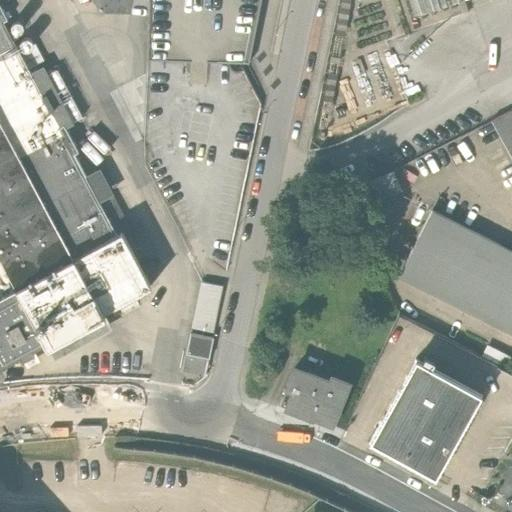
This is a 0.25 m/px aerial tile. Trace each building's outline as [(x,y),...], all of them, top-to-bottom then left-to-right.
[(0,0),(0,296),(121,232),(129,227),(101,175),(88,182),(73,154),(77,152),(66,131),(74,127),(42,69),(31,75),(23,61),(38,53),(32,42),(32,43),(32,46),(31,48),(30,49),(28,50),(25,51),(23,50),(21,49),(20,47),(19,45),(19,43),(15,45),(2,22),(6,20),(0,7),(0,3),(7,0),(6,0),(0,0)] [(148,0),(147,61),(198,63),(238,64),(248,64),(261,0),(148,0)] [(511,110),(491,121),(511,158),(511,110)] [(415,163),(369,184),(379,206),(426,185),(415,163)] [(511,251),(431,210),(398,277),(511,335),(511,251)] [(360,221),(370,244),(392,234),(382,211),(360,221)] [(150,287),(121,232),(0,296),(0,366),(20,356),(21,360),(34,353),(32,349),(44,343),(49,354),(50,353),(107,322),(108,322),(102,312),(150,287)] [(223,285),(201,281),(192,327),(213,332),(223,285)] [(107,322),(50,353),(54,361),(111,330),(107,322)] [(212,338),(189,334),(186,353),(187,354),(208,358),(212,338)] [(511,358),(488,346),(482,357),(511,372),(511,358)] [(208,358),(187,354),(184,369),(185,372),(205,376),(208,358)] [(435,479),(481,396),(414,358),(368,442),(435,479)] [(294,370),(287,390),(293,392),(286,410),(310,419),(311,417),(331,425),(346,384),(332,378),(330,383),(294,370)]
